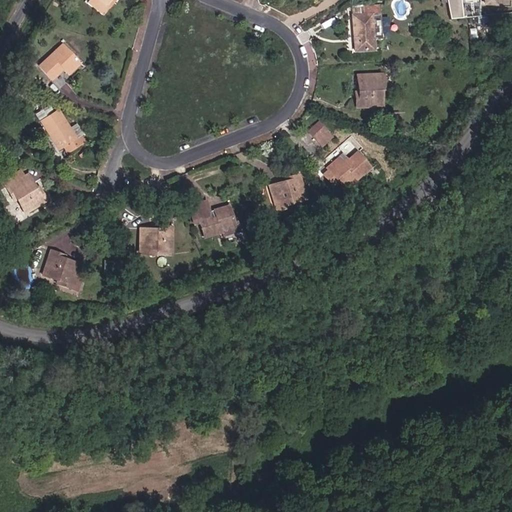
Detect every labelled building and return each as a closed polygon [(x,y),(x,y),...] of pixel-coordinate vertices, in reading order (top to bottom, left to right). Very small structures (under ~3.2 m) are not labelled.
[(106,6),(98,0),(90,0),(88,3),(103,14),(108,7),(106,6)] [(465,18),(461,0),(449,0),(452,19),(465,18)] [(371,39),(370,15),(378,15),(378,5),(362,6),(362,15),(352,16),(353,38),(358,38),(359,51),(372,50),(371,39)] [(379,39),(378,15),(370,15),(371,39),(379,39)] [(68,75),(80,64),(63,45),(39,66),(52,80),(64,69),(68,75)] [(379,89),(379,84),(382,84),(382,74),(356,76),(357,93),(357,98),(354,98),(354,108),(380,106),(379,89)] [(40,121),(59,109),(54,102),(35,113),(40,121)] [(77,139),(71,129),(59,109),(40,121),(58,151),(63,147),(77,139)] [(325,131),(318,123),(308,132),(315,140),(325,131)] [(67,154),(86,142),(81,135),(83,134),(77,125),(71,129),(77,139),(63,147),(67,154)] [(320,146),(331,137),(325,131),(315,140),(320,146)] [(355,180),(369,167),(357,153),(349,160),(348,160),(348,158),(330,173),(328,170),(322,175),(331,185),(337,181),(341,186),(353,177),(355,180)] [(330,173),(348,158),(343,153),(325,168),(328,170),(330,173)] [(24,177),(20,171),(2,181),(5,188),(10,196),(13,194),(16,199),(24,214),(46,201),(42,193),(39,194),(36,189),(28,175),(24,177)] [(305,199),(298,175),(289,177),(290,180),(285,182),(268,187),(270,191),(276,211),(285,208),(284,206),(289,204),(305,199)] [(233,222),(228,206),(214,211),(216,216),(211,218),(209,212),(206,202),(188,207),(193,224),(198,223),(203,238),(221,233),(222,236),(238,231),(236,221),(233,222)] [(170,253),(171,227),(162,227),(162,230),(156,230),(139,229),(139,234),(139,246),(147,246),(146,252),(152,252),(170,253)] [(52,247),(70,250),(72,238),(54,235),(52,247)] [(152,255),(152,252),(146,252),(147,246),(139,246),(138,255),(152,255)] [(77,292),(85,271),(78,269),(79,265),(63,259),(58,257),(59,254),(50,251),(41,275),(57,281),(63,283),(62,286),(70,289),(77,292)]
